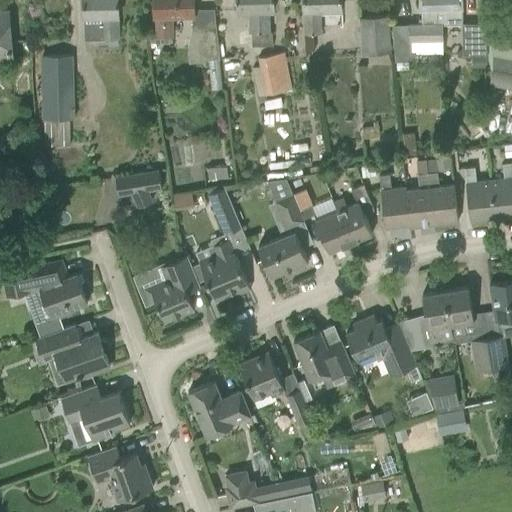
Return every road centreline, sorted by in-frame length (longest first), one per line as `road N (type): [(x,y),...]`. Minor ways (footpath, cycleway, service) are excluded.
road 1 (residential): [(147,369),(395,261),(511,240)]
road 2 (residential): [(194,511),(147,369)]
